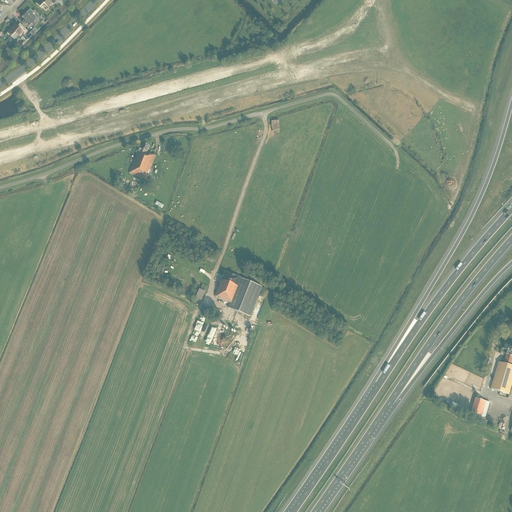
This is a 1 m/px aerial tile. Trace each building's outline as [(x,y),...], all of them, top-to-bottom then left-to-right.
[(224,8),(215,0),(204,0),(219,14),(224,8)] [(24,20),(22,23),(27,28),(36,20),(35,18),(33,15),(34,13),(30,9),(22,18),(24,20)] [(195,18),(200,24),(204,20),(200,14),(195,18)] [(220,17),(216,32),(230,36),(234,21),(220,17)] [(203,21),(201,24),(211,34),(215,29),(208,22),(206,24),(203,21)] [(7,33),(11,37),(15,33),(19,37),(23,33),(25,34),(27,31),(20,24),(17,26),(15,24),(7,33)] [(129,173),(146,180),(155,156),(151,154),(147,152),(149,147),(144,144),(142,150),(139,149),(129,173)] [(173,259),(175,255),(168,252),(165,258),(174,262),(175,260),(173,259)] [(165,267),(159,265),(156,275),(162,277),(165,267)] [(220,298),(219,299),(229,303),(231,304),(241,279),(241,278),(225,272),(215,296),(220,298)] [(231,304),(229,303),(228,308),(250,317),(262,287),(241,279),(231,304)] [(207,287),(202,285),(201,290),(200,289),(196,299),(201,301),(207,287)] [(217,310),(210,308),(208,312),(215,315),(215,316),(221,318),(222,313),(216,311),(217,310)] [(198,325),(197,332),(203,334),(206,320),(200,318),(199,325),(198,325)] [(209,326),(204,342),(202,346),(209,348),(215,328),(209,326)] [(240,362),(249,339),(242,337),(239,347),(237,346),(233,356),(234,357),(233,360),(240,362)] [(511,365),(511,362),(511,358),(505,356),(503,363),(498,362),(490,389),(509,394),(511,382),(511,365)] [(486,401),(475,398),(471,413),(482,416),(486,401)]
